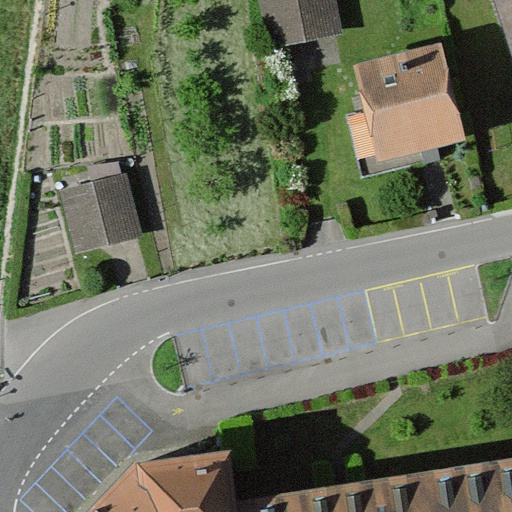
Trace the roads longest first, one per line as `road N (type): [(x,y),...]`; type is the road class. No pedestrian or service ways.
road 1 (residential): [(130,320),(511,231)]
road 2 (residential): [(130,320),(69,365),(0,445)]
